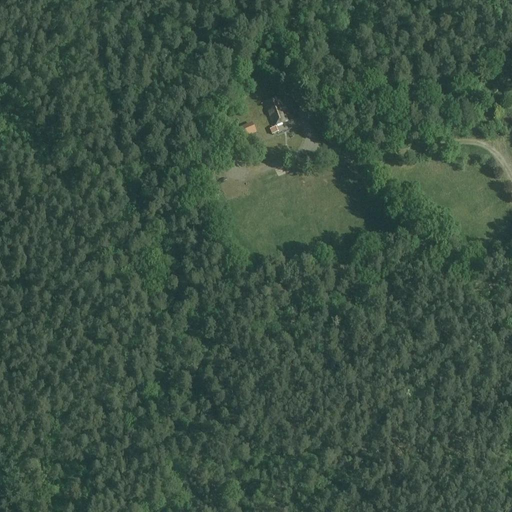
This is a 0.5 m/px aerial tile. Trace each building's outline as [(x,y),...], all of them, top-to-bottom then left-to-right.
[(274,126),(287,121),(278,98),(265,103),(274,126)] [(233,131),(237,140),(255,133),(252,123),(233,131)] [(221,160),(217,150),(210,153),(214,163),(221,160)] [(231,182),(226,196),(233,199),(238,185),(231,182)] [(504,212),(489,215),(494,234),(508,231),(504,212)] [(476,221),(479,226),(488,221),(485,216),(476,221)]
